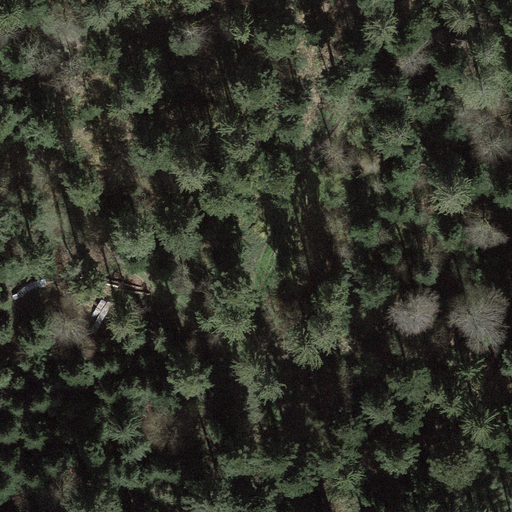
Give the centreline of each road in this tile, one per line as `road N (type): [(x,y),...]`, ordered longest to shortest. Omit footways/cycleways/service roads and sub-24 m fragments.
road 1 (track): [(0,143),(42,168),(165,294),(427,511)]
road 2 (track): [(0,91),(101,56),(285,13),(400,13),(511,27)]
